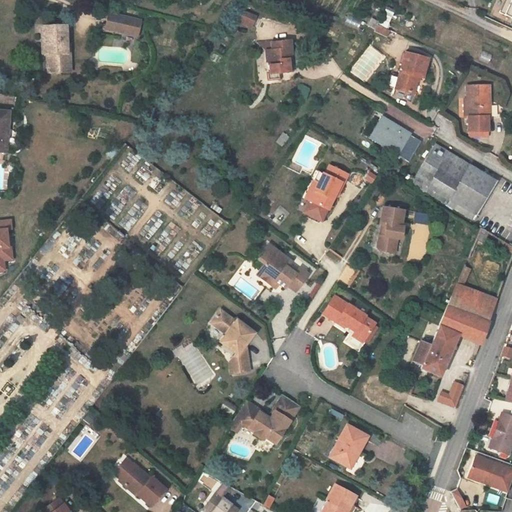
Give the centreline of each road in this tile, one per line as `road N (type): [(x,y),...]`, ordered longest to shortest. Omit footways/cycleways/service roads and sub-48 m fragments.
road 1 (unknown): [(397,48),(434,69),(437,134),(352,80)]
road 2 (residential): [(448,458),(511,286)]
road 3 (residential): [(293,373),(448,458)]
